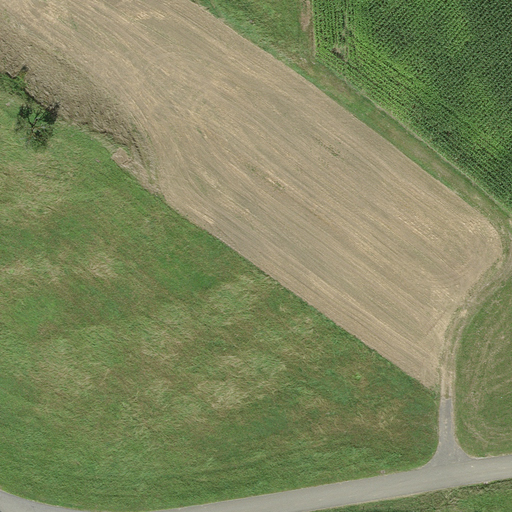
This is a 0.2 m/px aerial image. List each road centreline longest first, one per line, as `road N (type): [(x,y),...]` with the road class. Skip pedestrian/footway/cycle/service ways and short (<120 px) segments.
road 1 (track): [(291,0),(293,30),(314,75),(487,214),(508,242),(507,260),(456,320),(442,354),(440,402)]
road 2 (unclassified): [(234,511),(511,466)]
